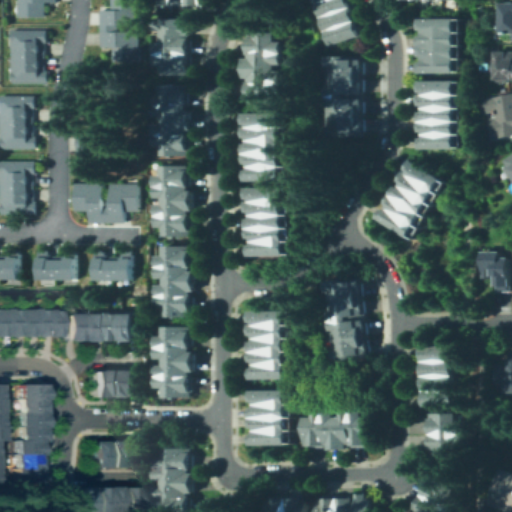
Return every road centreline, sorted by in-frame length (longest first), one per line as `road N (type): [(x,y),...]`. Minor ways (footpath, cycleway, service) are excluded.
road 1 (residential): [(240,0),(223,39),(223,460)]
road 2 (residential): [(380,0),(393,42),(396,118),(387,147),(327,251),(297,278),(223,283)]
road 3 (residential): [(396,474),(391,277),(343,226)]
road 4 (residential): [(79,0),(59,127),(59,234)]
road 5 (residential): [(55,511),(60,391),(46,370),(0,365)]
road 6 (residential): [(223,460),(250,475),(396,474)]
road 7 (residential): [(223,420),(60,418)]
road 8 (residential): [(0,233),(137,234)]
